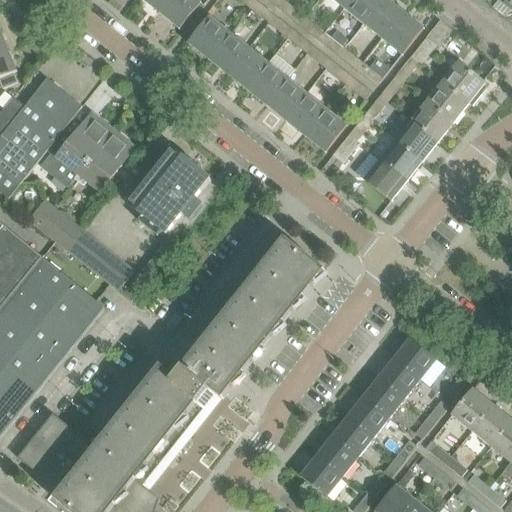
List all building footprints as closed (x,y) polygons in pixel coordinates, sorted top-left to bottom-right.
[(141,0),(161,16),(172,0),(141,0)] [(202,3),(198,0),(172,0),(161,16),(180,31),(202,3)] [(236,0),(249,10),(256,2),(253,0),(236,0)] [(264,0),(280,12),(286,4),(280,0),(264,0)] [(330,0),(344,11),(352,0),(330,0)] [(352,0),(344,11),(364,26),(384,0),(352,0)] [(384,0),(364,26),(383,42),(404,15),(386,0),(384,0)] [(249,10),(269,26),(275,18),(256,2),(249,10)] [(280,12),(299,27),(305,20),(286,4),(280,12)] [(424,30),(404,15),(383,42),(402,58),(424,30)] [(189,46),(208,61),(230,34),(211,18),(189,46)] [(269,26),(288,41),(295,33),(275,18),(269,26)] [(299,27),(319,43),(325,35),(305,20),(299,27)] [(288,41),(308,57),(314,49),(295,33),(288,41)] [(0,34),(0,56),(9,53),(2,34),(0,34)] [(208,61),(228,77),(250,49),(230,34),(208,61)] [(319,43),(338,58),(344,50),(325,35),(319,43)] [(427,39),(411,59),(421,67),(437,48),(427,39)] [(228,77),(247,93),(269,65),(250,49),(228,77)] [(308,57),(327,73),(334,64),(314,49),(308,57)] [(338,58),(357,73),(363,66),(344,50),(338,58)] [(17,73),(9,53),(0,56),(0,84),(2,90),(18,84),(14,74),(17,73)] [(247,93),(267,108),(289,81),(295,73),(275,58),(269,65),(247,93)] [(421,67),(411,59),(396,78),(404,85),(419,66),(421,67)] [(327,73),(347,88),(353,80),(334,64),(327,73)] [(459,64),(443,84),(470,106),(486,86),(459,64)] [(382,80),(363,66),(357,73),(376,88),(382,80)] [(396,78),(380,98),(389,104),(404,85),(396,78)] [(0,193),(9,201),(83,108),(48,80),(26,108),(14,99),(0,115),(0,193)] [(267,108),(286,124),(308,96),(316,86),(309,80),(301,90),(289,81),(267,108)] [(371,94),(353,80),(347,88),(365,103),(371,94)] [(443,84),(427,104),(454,125),(470,106),(443,84)] [(286,124),(306,139),(328,112),(308,96),(286,124)] [(380,98),(365,117),(373,123),(389,104),(380,98)] [(427,104),(412,123),(439,144),(454,125),(427,104)] [(347,128),(328,112),(306,139),(325,155),(347,128)] [(57,160),(79,177),(115,131),(94,114),(57,160)] [(348,138),(356,145),(373,123),(365,117),(348,138)] [(412,123),(396,142),(423,164),(439,144),(412,123)] [(137,148),(115,131),(79,177),(101,194),(137,148)] [(358,146),(356,145),(348,138),(332,157),(342,165),(358,146)] [(396,142),(381,161),(408,183),(423,164),(396,142)] [(134,197),(128,204),(165,234),(166,235),(182,215),(190,221),(203,206),(194,199),(210,180),(172,150),(134,197)] [(392,203),(408,183),(381,161),(365,182),(392,203)] [(45,202),(37,212),(52,224),(60,214),(45,202)] [(29,223),(44,234),(52,224),(37,212),(29,223)] [(44,234),(67,253),(83,232),(60,214),(52,224),(44,234)] [(0,310),(42,258),(0,223),(0,310)] [(67,253),(79,262),(95,242),(83,232),(67,253)] [(170,238),(165,245),(173,251),(178,245),(170,238)] [(222,402),(247,370),(325,273),(285,241),(171,384),(157,373),(96,450),(54,415),(18,459),(60,494),(54,501),(67,511),(155,511),(159,501),(147,492),(209,415),(204,411),(216,397),(222,402)] [(134,273),(95,242),(79,262),(118,293),(123,287),(134,273)] [(165,245),(160,251),(168,258),(173,251),(165,245)] [(160,251),(154,258),(163,265),(168,258),(160,251)] [(0,438),(105,310),(42,258),(0,310),(0,438)] [(154,258),(149,264),(157,271),(163,265),(154,258)] [(149,264),(144,271),(152,277),(157,271),(149,264)] [(144,271),(139,278),(147,284),(152,277),(144,271)] [(139,278),(133,284),(142,291),(142,290),(147,284),(139,278)] [(133,284),(128,291),(136,298),(142,291),(133,284)] [(123,287),(118,293),(131,304),(136,298),(128,291),(123,287)] [(410,341),(394,362),(420,383),(436,362),(410,341)] [(394,362),(378,381),(405,402),(420,383),(394,362)] [(454,403),(467,387),(459,380),(446,397),(454,403)] [(378,381),(363,401),(389,421),(405,402),(378,381)] [(453,418),(472,433),(493,407),(474,392),(453,418)] [(363,401),(347,420),(373,441),(389,421),(363,401)] [(441,403),(427,420),(435,426),(449,409),(441,403)] [(472,433),(491,449),(511,423),(511,422),(493,407),(472,433)] [(347,420),(332,439),(358,460),(373,441),(347,420)] [(423,442),(435,426),(427,420),(415,435),(423,442)] [(511,423),(491,449),(511,464),(511,462),(511,423)] [(332,439),(316,459),(343,479),(358,460),(332,439)] [(409,442),(396,459),(404,465),(417,448),(409,442)] [(430,453),(446,466),(452,459),(436,446),(430,453)] [(327,499),(343,479),(316,459),(301,478),(327,499)] [(392,481),(404,465),(396,459),(384,475),(392,481)] [(468,471),(452,459),(446,466),(462,479),(468,471)] [(419,467),(435,480),(441,473),(425,460),(419,467)] [(457,486),(441,473),(435,480),(451,493),(457,486)] [(468,484),(485,497),(491,489),(474,476),(468,484)] [(379,482),(366,498),(373,504),(386,488),(379,482)] [(375,511),(409,511),(416,503),(396,487),(375,511)] [(507,502),(491,489),(485,497),(501,510),(507,502)] [(457,498),(473,511),(480,504),(463,491),(457,498)] [(367,511),(373,504),(366,498),(355,511),(367,511)] [(409,511),(427,511),(416,503),(409,511)]
